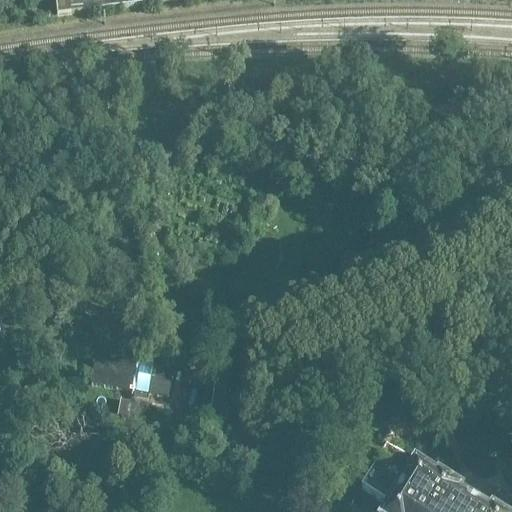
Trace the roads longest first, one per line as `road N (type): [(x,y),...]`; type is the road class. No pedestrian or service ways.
road 1 (track): [(499,273),(479,233),(456,219),(428,216),(245,148),(161,131),(0,159)]
road 2 (track): [(441,313),(407,307),(256,367),(200,342),(77,315),(0,324)]
road 3 (track): [(0,458),(84,441),(215,466),(280,491),(282,417),(256,367)]
